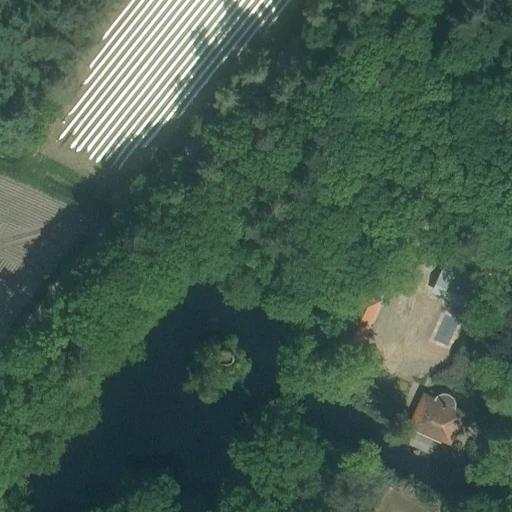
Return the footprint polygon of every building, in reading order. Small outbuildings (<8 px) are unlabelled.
[(415,258),(405,277),(425,289),(435,269),(415,258)] [(472,308),(480,291),(441,273),(433,290),(472,308)] [(340,339),(355,346),(377,301),(362,293),(340,339)] [(415,415),(454,434),(465,412),(456,408),(456,406),(457,405),(457,403),(456,401),(456,399),(455,397),(454,396),(452,394),(451,393),(450,393),(449,392),(447,392),(445,392),(443,392),(441,392),(439,393),(437,394),(436,396),(435,397),(434,398),(425,394),(415,415)] [(434,511),(391,490),(380,511),(434,511)]
